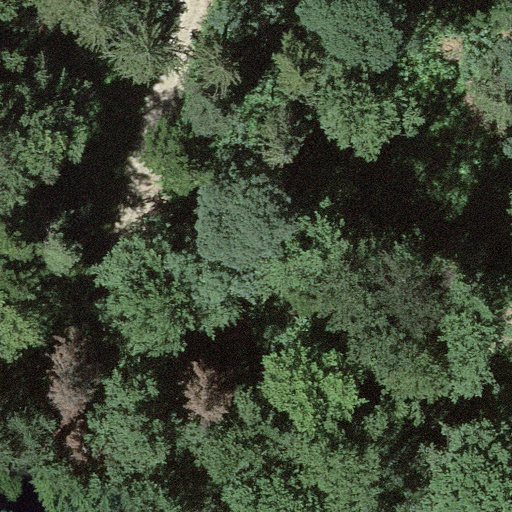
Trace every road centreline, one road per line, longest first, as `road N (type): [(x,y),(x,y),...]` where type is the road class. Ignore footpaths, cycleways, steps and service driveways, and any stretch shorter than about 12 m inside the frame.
road 1 (track): [(117,511),(127,301),(193,0)]
road 2 (track): [(511,337),(453,339),(127,301)]
